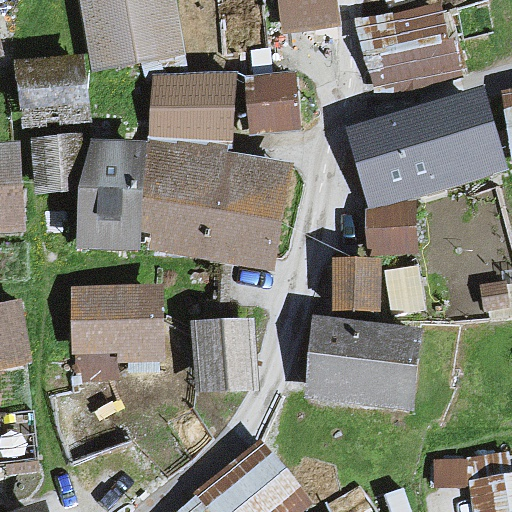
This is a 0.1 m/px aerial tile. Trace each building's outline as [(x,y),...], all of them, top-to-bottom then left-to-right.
[(187,0),(91,0),(103,63),(196,46),(187,0)] [(338,0),(287,0),(290,18),(340,11),(338,0)] [(455,10),(368,29),(382,95),(469,76),(455,10)] [(91,62),(23,68),(28,127),(96,121),(91,62)] [(313,79),(152,73),(150,125),(310,132),(313,79)] [(490,107),(360,142),(378,210),(508,176),(490,107)] [(87,140),(36,147),(44,201),(95,193),(87,140)] [(157,149),(98,145),(95,193),(90,252),(149,257),(157,149)] [(20,147),(0,149),(0,234),(31,230),(20,147)] [(273,275),(288,176),(167,158),(152,258),(273,275)] [(374,250),(428,254),(431,210),(378,210),(374,250)] [(396,268),(347,272),(350,310),(398,307),(396,268)] [(511,287),(480,289),(481,318),(511,316),(511,287)] [(172,297),(78,296),(78,359),(172,360),(172,297)] [(33,308),(0,314),(0,374),(45,366),(33,308)] [(250,321),(196,324),(201,390),(254,386),(250,321)] [(429,340),(322,327),(313,402),(420,416),(429,340)] [(274,436),(180,511),(292,511),(319,491),(274,436)] [(438,475),(505,465),(502,442),(435,451),(438,475)] [(511,511),(511,472),(468,479),(472,511),(511,511)]
